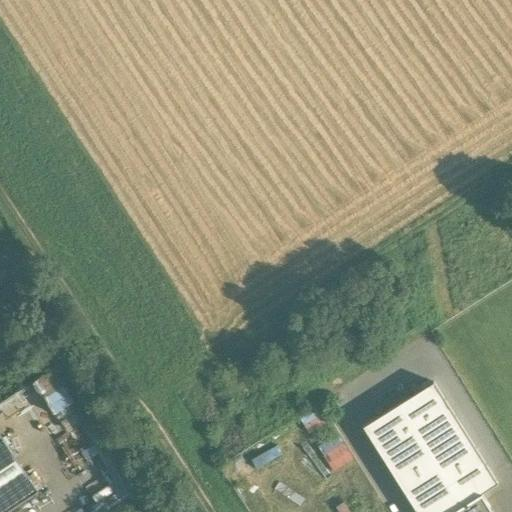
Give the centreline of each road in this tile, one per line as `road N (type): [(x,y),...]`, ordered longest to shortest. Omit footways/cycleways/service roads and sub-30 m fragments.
road 1 (track): [(0,200),(136,409)]
road 2 (track): [(204,511),(136,409)]
